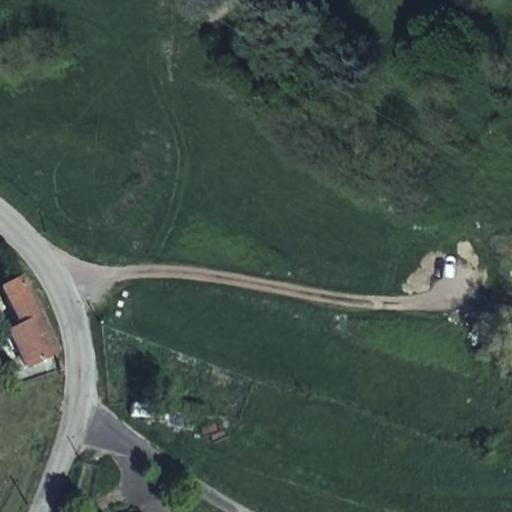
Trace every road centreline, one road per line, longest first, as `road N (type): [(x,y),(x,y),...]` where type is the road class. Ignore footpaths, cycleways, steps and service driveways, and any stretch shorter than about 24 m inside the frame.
road 1 (track): [(511,302),(401,303),(201,274),(59,280)]
road 2 (tertiary): [(0,213),(38,251),(71,310),(81,368),(76,420)]
road 3 (unclassified): [(76,420),(244,511)]
